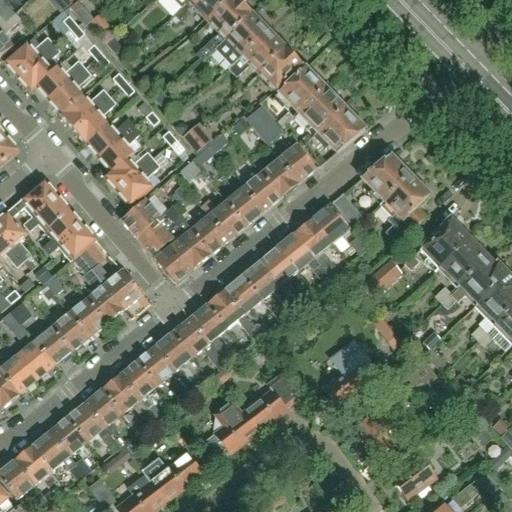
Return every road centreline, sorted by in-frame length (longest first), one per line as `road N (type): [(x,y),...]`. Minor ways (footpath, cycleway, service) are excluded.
road 1 (residential): [(175,309),(430,102)]
road 2 (residential): [(0,445),(175,309)]
road 3 (residential): [(175,309),(47,153)]
road 4 (residential): [(430,102),(332,0)]
road 5 (residential): [(203,511),(287,447),(308,440)]
